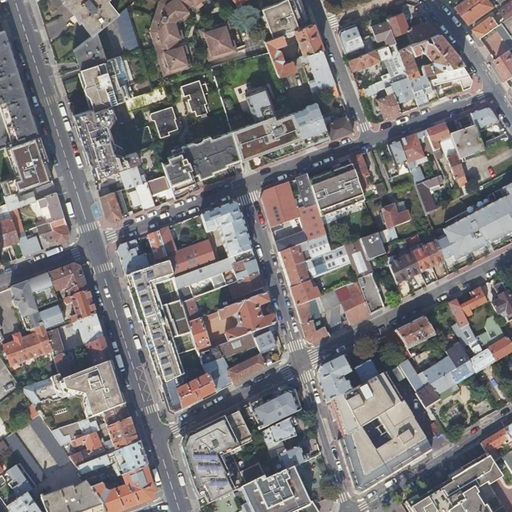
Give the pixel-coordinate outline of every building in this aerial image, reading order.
[(117,14),(105,0),(63,0),(91,34),(117,14)] [(164,0),(161,3),(150,32),(164,76),(192,66),(185,45),(174,48),(171,41),(183,38),(179,24),(190,14),(183,5),(188,0),(196,10),(208,0),(164,0)] [(282,0),(276,4),(261,9),(264,16),(260,17),(265,30),(268,29),(272,38),(307,26),(296,0),(282,0)] [(333,11),(334,11),(329,0),(324,0),(328,9),(333,11)] [(469,0),(456,9),(463,18),(487,0),(469,0)] [(487,0),(463,18),(470,27),(497,7),(493,1),(494,1),(493,0),(487,0)] [(504,19),(505,21),(511,16),(511,2),(499,12),(504,19)] [(125,8),(116,16),(127,54),(139,50),(125,8)] [(387,21),(393,36),(409,31),(403,13),(386,19),(387,21)] [(502,24),(499,26),(511,43),(511,16),(505,21),(502,24)] [(494,19),(491,18),(473,31),(480,40),(499,26),(502,24),(505,21),(504,19),(497,24),(494,19)] [(237,52),(228,21),(217,24),(199,30),(208,60),(237,52)] [(395,42),(394,41),(393,36),(387,21),(371,27),(377,42),(384,40),(386,45),(395,42)] [(438,34),(427,21),(412,28),(414,33),(394,41),(395,42),(398,50),(438,34)] [(307,26),(272,38),(265,41),(268,50),(271,59),(277,76),(303,66),(302,63),(300,58),(285,63),(284,66),(281,65),(281,63),(283,59),(279,50),(275,49),(275,47),(276,45),(279,46),(286,43),(284,39),(287,37),(289,37),(292,36),(295,34),(303,56),(322,49),(312,24),(307,26)] [(361,40),(355,24),(340,30),(338,35),(345,54),(364,46),(361,40)] [(0,148),(37,136),(35,128),(32,120),(28,108),(3,30),(0,31),(0,148)] [(96,32),(72,51),(78,69),(79,69),(105,61),(96,32)] [(440,65),(445,64),(446,68),(462,64),(456,56),(438,34),(398,50),(399,52),(406,71),(408,77),(428,72),(441,69),(440,65)] [(369,36),(361,40),(364,46),(366,53),(375,50),(369,36)] [(398,50),(395,42),(386,45),(375,50),(366,53),(348,61),(352,72),(381,60),(386,58),(391,72),(382,76),(383,80),(389,78),(406,71),(399,52),(398,50)] [(335,84),(322,49),(303,56),(300,57),(300,58),(302,63),(308,60),(315,80),(309,83),(312,92),(320,89),(335,84)] [(271,59),(268,50),(260,53),(211,68),(218,89),(243,81),(254,78),(256,83),(277,76),(271,59)] [(496,68),(506,83),(511,78),(511,55),(511,54),(511,50),(495,63),(498,67),(496,68)] [(89,100),(91,109),(92,111),(133,98),(120,56),(105,61),(79,69),(83,83),(89,100)] [(472,80),(462,64),(446,68),(441,69),(428,72),(433,85),(458,79),(462,90),(469,88),(472,80)] [(418,107),(438,99),(433,85),(428,72),(408,77),(414,96),(416,101),(418,107)] [(195,82),(192,74),(186,76),(183,77),(186,85),(181,87),(182,88),(180,89),(182,95),(183,95),(184,96),(189,95),(190,99),(187,100),(188,102),(187,103),(189,109),(190,108),(192,112),(195,111),(197,116),(200,115),(201,118),(206,116),(205,113),(207,113),(204,104),(206,104),(198,81),(195,82)] [(408,77),(391,83),(397,102),(414,96),(408,77)] [(243,81),(218,89),(222,103),(259,91),(256,83),(254,78),(243,81)] [(391,83),(389,78),(383,80),(364,88),(367,96),(379,92),(378,90),(385,88),(387,95),(376,99),(383,120),(401,113),(397,102),(391,83)] [(339,94),(335,84),(320,89),(324,99),(339,94)] [(91,109),(73,115),(77,130),(83,146),(87,161),(93,178),(95,178),(119,169),(134,163),(139,162),(131,136),(120,139),(119,135),(117,129),(125,121),(134,118),(132,112),(146,107),(166,101),(168,100),(163,85),(151,89),(152,92),(133,98),(92,111),(91,109)] [(259,91),(222,103),(227,119),(267,106),(262,90),(259,91)] [(320,94),(314,96),(316,101),(316,104),(317,106),(323,103),(320,94)] [(291,113),(286,99),(277,102),(288,136),(298,133),(291,113)] [(171,115),(166,101),(146,107),(151,122),(154,121),(159,134),(177,128),(177,127),(175,121),(173,115),(171,115)] [(304,108),(291,113),(298,133),(305,150),(330,140),(324,124),(321,116),(317,106),(316,104),(304,108)] [(267,106),(227,119),(231,129),(232,132),(241,161),(245,172),(287,156),(269,106),(267,106)] [(476,130),(498,122),(491,110),(484,108),(469,113),(474,125),(476,130)] [(353,131),(347,115),(330,122),(327,114),(321,116),(324,124),(330,140),(353,131)] [(448,135),(444,123),(425,130),(433,151),(439,149),(436,142),(449,137),(448,135)] [(481,144),(476,130),(474,125),(448,135),(449,137),(450,139),(458,161),(484,151),(481,144)] [(241,161),(232,132),(220,136),(212,139),(210,140),(209,137),(202,140),(197,141),(193,143),(183,147),(195,185),(200,183),(199,180),(212,174),(212,172),(224,168),(241,161)] [(422,137),(420,132),(398,141),(406,162),(414,184),(426,215),(436,210),(427,188),(443,182),(441,176),(419,184),(418,181),(413,169),(412,167),(411,162),(422,158),(417,144),(423,142),(421,138),(422,137)] [(298,133),(288,136),(294,153),(305,150),(298,133)] [(510,140),(505,133),(481,144),(484,151),(510,140)] [(40,144),(37,136),(0,148),(0,180),(6,178),(20,173),(19,171),(17,170),(6,174),(1,160),(19,154),(25,172),(46,164),(44,158),(40,144)] [(467,185),(458,161),(450,139),(440,143),(455,179),(458,178),(460,184),(461,184),(462,187),(467,185)] [(406,162),(398,141),(386,145),(394,166),(406,162)] [(160,162),(165,175),(169,188),(170,191),(172,197),(173,199),(182,196),(184,195),(196,187),(195,185),(183,147),(180,147),(175,149),(171,151),(173,156),(167,158),(168,162),(164,164),(160,162)] [(368,176),(360,155),(349,159),(350,162),(358,184),(361,183),(360,181),(363,180),(362,178),(368,176)] [(427,156),(422,158),(411,162),(412,167),(428,161),(427,156)] [(360,188),(358,184),(350,162),(331,169),(332,172),(307,182),(318,218),(333,212),(364,200),(360,188)] [(134,163),(119,169),(120,171),(118,172),(119,176),(121,175),(123,181),(110,186),(112,193),(121,191),(135,185),(153,179),(151,176),(140,179),(134,163)] [(48,169),(46,164),(25,172),(26,177),(48,169)] [(413,169),(418,181),(424,179),(419,167),(413,169)] [(305,177),(307,182),(332,172),(331,169),(330,168),(305,177)] [(165,175),(153,179),(135,185),(137,190),(129,193),(134,208),(141,205),(143,211),(160,205),(159,202),(172,197),(170,191),(169,188),(165,175)] [(305,177),(305,176),(295,179),(299,192),(291,194),(287,182),(263,191),(260,198),(270,232),(272,231),(271,230),(282,227),(280,223),(297,218),(301,231),(303,236),(301,237),(299,233),(274,242),(277,253),(305,242),(324,235),(321,225),(318,218),(307,182),(305,177)] [(6,178),(0,180),(0,206),(7,204),(4,196),(11,193),(6,178)] [(387,194),(382,180),(375,182),(381,196),(387,194)] [(19,201),(15,192),(11,193),(4,196),(7,204),(9,210),(16,208),(37,199),(56,192),(52,182),(50,183),(34,190),(35,193),(41,191),(42,193),(36,195),(19,201)] [(366,185),(360,188),(364,200),(365,202),(371,200),(366,185)] [(454,200),(470,192),(467,185),(462,187),(462,188),(451,194),(454,200)] [(112,193),(99,198),(106,219),(113,222),(129,216),(128,213),(121,191),(112,193)] [(63,217),(56,192),(37,199),(40,207),(47,205),(52,217),(48,218),(50,222),(63,217)] [(400,213),(407,211),(403,200),(393,204),(397,214),(400,213)] [(232,256),(250,250),(236,207),(230,204),(199,215),(205,233),(218,229),(227,259),(232,256)] [(376,234),(380,243),(395,238),(392,227),(410,221),(407,211),(400,213),(397,214),(393,204),(380,208),(381,210),(370,215),(376,234)] [(16,208),(9,210),(11,217),(16,233),(23,231),(16,208)] [(336,219),(333,212),(318,218),(321,225),(336,219)] [(205,233),(199,215),(157,231),(166,257),(208,242),(205,233)] [(11,217),(0,219),(0,247),(7,245),(11,244),(16,259),(24,256),(16,233),(11,217)] [(69,233),(63,217),(50,222),(37,226),(36,226),(44,248),(66,240),(67,237),(69,233)] [(511,218),(494,229),(504,247),(511,242),(511,218)] [(23,231),(16,233),(24,256),(41,249),(36,236),(32,237),(31,234),(26,236),(24,231),(23,231)] [(166,257),(157,231),(147,235),(152,252),(137,257),(135,251),(139,250),(138,246),(136,245),(135,240),(119,245),(116,251),(124,276),(148,269),(147,264),(149,263),(151,268),(157,266),(155,261),(166,257)] [(370,315),(383,308),(366,260),(384,254),(380,243),(376,234),(365,238),(364,237),(343,245),(349,263),(356,281),(368,312),(370,315)] [(329,252),(329,250),(324,235),(305,242),(277,253),(283,270),(302,262),(329,252)] [(431,266),(443,260),(434,237),(429,239),(431,243),(422,247),(431,266)] [(208,242),(166,257),(167,263),(173,279),(215,263),(213,260),(208,242)] [(419,272),(431,266),(422,247),(421,243),(416,245),(418,249),(410,253),(419,272)] [(349,263),(343,245),(329,250),(329,252),(302,262),(308,282),(312,278),(349,263)] [(257,274),(250,250),(232,256),(235,264),(231,266),(237,282),(257,274)] [(407,278),(419,272),(410,253),(408,250),(404,252),(406,256),(399,259),(407,278)] [(395,284),(407,278),(399,259),(397,255),(392,258),(394,262),(388,265),(395,284)] [(235,264),(232,256),(227,259),(219,262),(215,263),(173,279),(175,287),(178,297),(180,304),(182,303),(194,299),(237,282),(231,266),(235,264)] [(289,289),(308,282),(302,262),(283,270),(286,282),(289,289)] [(57,270),(47,274),(53,289),(64,285),(69,297),(87,290),(80,267),(77,265),(73,263),(57,270)] [(167,263),(157,266),(151,268),(148,269),(124,276),(132,300),(150,295),(175,287),(173,279),(167,263)] [(47,274),(28,281),(37,309),(57,301),(53,289),(47,274)] [(261,285),(257,274),(237,282),(241,296),(252,292),(251,288),(261,285)] [(511,304),(511,276),(511,275),(500,281),(501,283),(511,304)] [(31,331),(42,326),(42,325),(40,318),(37,309),(28,281),(10,288),(14,300),(12,301),(15,307),(18,306),(26,327),(29,326),(31,331)] [(344,328),(370,315),(368,312),(356,281),(345,285),(334,290),(340,304),(345,317),(343,318),(344,322),(341,323),(344,328)] [(291,296),(294,307),(305,303),(312,299),(315,298),(319,297),(315,287),(311,289),(308,282),(289,289),(291,296)] [(511,311),(511,304),(501,283),(493,287),(498,296),(493,298),(495,301),(491,303),(497,314),(499,313),(501,317),(502,317),(502,318),(504,318),(505,317),(506,316),(506,315),(511,311)] [(479,287),(468,292),(472,299),(458,306),(464,318),(471,315),(469,311),(486,302),(479,287)] [(72,322),(95,314),(87,290),(69,297),(61,300),(62,302),(65,301),(66,304),(71,302),(75,315),(70,317),(71,320),(68,321),(69,324),(72,322)] [(318,314),(340,304),(334,290),(319,297),(315,298),(312,299),(318,314)] [(267,304),(264,294),(217,311),(220,320),(231,317),(236,319),(238,324),(235,330),(225,334),(227,342),(250,333),(274,325),(271,317),(262,320),(259,318),(257,310),(258,307),(267,304)] [(150,295),(132,300),(142,331),(160,326),(150,295)] [(186,318),(182,303),(180,304),(178,297),(170,300),(174,313),(173,313),(176,321),(186,318)] [(200,318),(194,299),(182,303),(186,318),(188,323),(200,318)] [(319,317),(318,314),(312,299),(305,303),(311,321),(319,317)] [(454,299),(447,303),(460,328),(462,327),(467,336),(460,340),(464,347),(476,340),(475,338),(474,337),(464,318),(458,306),(454,299)] [(312,344),(328,336),(323,327),(322,327),(315,331),(313,327),(311,321),(305,303),(294,307),(305,341),(312,344)] [(40,318),(42,325),(46,323),(48,329),(64,323),(57,305),(42,310),(44,316),(40,318)] [(85,344),(102,337),(95,314),(72,322),(75,329),(84,325),(86,332),(82,334),(85,344)] [(422,316),(394,330),(406,349),(434,335),(422,316)] [(204,317),(200,318),(188,323),(194,342),(197,350),(209,346),(201,321),(205,320),(204,317)] [(188,323),(186,318),(176,321),(160,326),(142,331),(150,355),(155,353),(183,345),(194,342),(188,323)] [(488,348),(495,360),(511,349),(511,346),(509,341),(506,337),(505,338),(495,318),(488,322),(484,327),(486,330),(474,337),(475,338),(476,340),(478,344),(482,352),(487,349),(488,348)] [(315,331),(322,327),(321,323),(313,327),(315,331)] [(274,325),(250,333),(256,346),(260,354),(260,355),(276,347),(268,332),(275,329),(274,325)] [(0,352),(10,368),(50,351),(49,348),(44,333),(42,326),(31,331),(32,335),(33,337),(30,339),(25,340),(21,342),(20,339),(18,334),(12,336),(13,340),(14,342),(10,344),(0,347),(0,352)] [(44,333),(49,348),(60,344),(55,329),(44,333)] [(381,337),(398,364),(402,361),(406,359),(411,356),(406,349),(394,330),(381,337)] [(250,333),(227,342),(198,354),(201,365),(202,367),(206,375),(215,393),(266,367),(260,355),(260,354),(243,362),(242,361),(239,362),(240,364),(226,371),(220,359),(256,346),(250,333)] [(83,371),(110,361),(107,352),(103,341),(102,337),(85,344),(86,348),(91,364),(84,366),(85,367),(82,368),(83,371)] [(197,350),(194,342),(183,345),(190,368),(201,365),(198,354),(197,350)] [(441,353),(444,358),(447,356),(445,352),(440,344),(432,348),(436,356),(441,353)] [(445,352),(447,356),(455,369),(468,361),(458,344),(445,352)] [(475,371),(476,372),(482,368),(484,371),(487,369),(486,366),(495,360),(488,348),(487,349),(482,352),(478,344),(471,349),(475,356),(468,361),(475,371)] [(155,353),(150,355),(152,362),(157,378),(175,373),(180,371),(190,368),(183,345),(155,353)] [(436,356),(432,348),(412,358),(416,365),(436,356)] [(60,380),(70,376),(63,353),(52,357),(58,374),(60,380)] [(455,369),(447,356),(444,358),(439,361),(437,363),(445,375),(448,373),(455,369)] [(325,403),(330,401),(349,390),(345,382),(343,384),(339,377),(347,373),(348,376),(351,375),(341,357),(319,368),(316,375),(325,403)] [(406,359),(402,361),(419,390),(415,393),(431,418),(435,420),(427,406),(438,400),(421,372),(420,371),(415,374),(406,359)] [(361,383),(377,375),(369,360),(353,368),(361,383)] [(102,414),(124,405),(119,390),(110,361),(83,371),(70,376),(60,380),(58,374),(21,387),(39,414),(61,446),(74,441),(83,437),(78,423),(91,418),(102,414)] [(448,373),(454,384),(475,371),(468,361),(455,369),(448,373)] [(438,400),(439,401),(447,396),(444,390),(454,384),(448,373),(445,375),(437,363),(421,372),(438,400)] [(395,368),(401,378),(407,374),(401,364),(395,368)] [(360,494),(430,450),(411,419),(411,418),(401,402),(383,372),(377,375),(361,383),(356,386),(352,388),(349,390),(330,401),(341,437),(336,440),(342,457),(352,491),(357,493),(360,494)] [(175,373),(157,378),(160,387),(167,384),(177,379),(175,373)] [(215,393),(206,375),(177,390),(173,391),(180,410),(215,393)] [(348,381),(352,388),(356,386),(352,378),(348,381)] [(447,396),(458,389),(454,384),(444,390),(447,396)] [(500,389),(508,402),(511,399),(511,388),(509,384),(500,389)] [(284,385),(236,410),(241,421),(245,419),(247,418),(254,432),(260,429),(299,410),(293,390),(284,385)] [(449,428),(468,420),(460,402),(441,410),(449,428)] [(31,404),(24,408),(29,419),(36,416),(31,404)] [(107,428),(128,419),(124,405),(102,414),(105,423),(107,428)] [(180,447),(185,465),(248,434),(241,421),(236,410),(237,412),(223,418),(222,417),(184,436),(181,445),(180,447)] [(60,467),(70,460),(67,456),(61,446),(39,414),(29,422),(60,467)] [(291,417),(261,432),(264,440),(269,438),(266,432),(269,431),(272,441),(265,444),(268,451),(282,446),(281,441),(295,436),(291,426),(294,425),(291,417)] [(94,433),(99,431),(98,428),(96,428),(94,422),(93,422),(91,418),(78,423),(83,437),(94,433)] [(247,418),(245,419),(246,422),(243,423),(249,434),(250,434),(254,432),(247,418)] [(112,453),(136,443),(128,419),(107,428),(111,440),(103,443),(102,439),(97,440),(94,433),(83,437),(74,441),(76,445),(84,442),(87,450),(79,453),(79,451),(67,456),(70,460),(75,467),(106,455),(112,453)] [(2,440),(14,432),(7,421),(0,425),(0,439),(1,441),(2,440)] [(511,423),(503,429),(510,439),(511,437),(511,423)] [(485,452),(491,462),(502,456),(501,453),(499,454),(496,456),(492,449),(495,448),(496,449),(501,446),(502,448),(504,447),(508,453),(511,450),(511,442),(510,439),(503,429),(480,443),(485,452)] [(45,477),(14,432),(2,440),(8,449),(19,463),(34,484),(45,477)] [(248,434),(185,465),(199,508),(213,501),(239,488),(263,476),(264,480),(266,479),(258,462),(240,471),(228,447),(251,436),(250,434),(249,434),(248,434)] [(0,441),(0,473),(3,471),(0,466),(0,454),(8,449),(2,440),(1,441),(0,441)] [(130,472),(144,467),(136,443),(112,453),(116,465),(119,464),(121,469),(123,469),(128,467),(130,472)] [(308,459),(305,453),(301,455),(298,446),(284,451),(282,446),(268,451),(276,474),(291,467),(308,459)] [(462,472),(474,490),(499,474),(491,462),(485,452),(472,461),(474,465),(464,471),(462,467),(460,468),(462,472)] [(511,453),(502,459),(511,474),(511,453)] [(109,464),(106,455),(75,467),(80,475),(92,470),(92,471),(109,464)] [(474,465),(472,461),(462,467),(464,471),(474,465)] [(8,484),(17,499),(26,493),(30,490),(31,489),(16,466),(6,472),(12,481),(8,484)] [(146,475),(144,467),(130,472),(121,476),(125,486),(121,487),(108,493),(103,491),(100,484),(89,488),(101,505),(103,511),(116,511),(129,507),(149,500),(152,493),(146,475)] [(117,477),(121,476),(118,467),(106,472),(109,480),(117,477)] [(291,467),(276,474),(266,479),(264,480),(274,511),(289,511),(295,508),(297,511),(318,511),(312,500),(308,502),(291,467)] [(460,473),(462,472),(460,468),(447,476),(449,480),(451,479),(454,480),(460,476),(460,473)] [(487,511),(474,490),(462,472),(460,473),(460,476),(454,480),(451,479),(449,480),(409,505),(412,511),(487,511)] [(263,476),(239,488),(240,491),(241,490),(247,502),(251,511),(274,511),(264,480),(263,476)] [(81,511),(101,505),(89,488),(84,481),(72,488),(71,486),(42,496),(41,494),(39,495),(39,497),(45,511),(81,511)] [(36,499),(39,497),(39,495),(35,487),(31,489),(30,490),(36,499)] [(38,511),(26,493),(17,499),(6,506),(10,511),(38,511)] [(251,511),(247,502),(242,504),(245,511),(251,511)]
